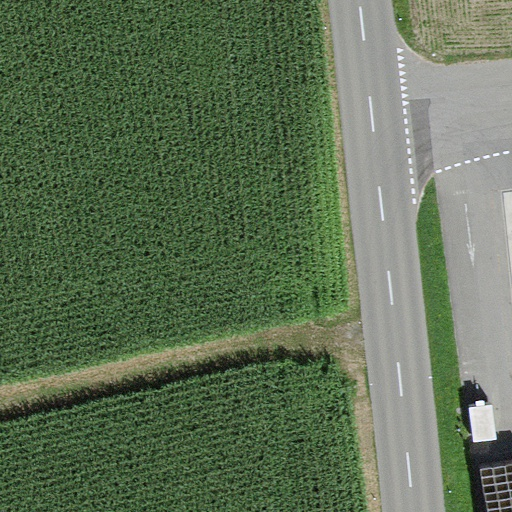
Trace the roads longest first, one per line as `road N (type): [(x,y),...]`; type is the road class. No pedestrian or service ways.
road 1 (tertiary): [(354,0),(408,511)]
road 2 (track): [(364,103),(511,84)]
